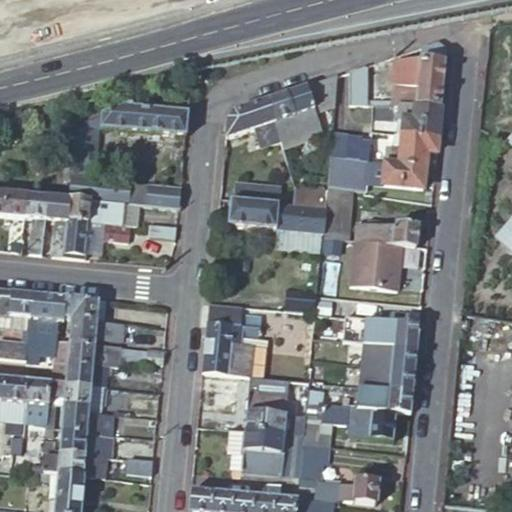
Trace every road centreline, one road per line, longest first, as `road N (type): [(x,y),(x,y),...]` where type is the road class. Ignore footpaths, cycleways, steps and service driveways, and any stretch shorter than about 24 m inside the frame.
road 1 (residential): [(464,34),(420,511)]
road 2 (residential): [(464,34),(433,31),(228,87),(204,114),(188,286)]
road 3 (trunk): [(0,90),(334,0)]
road 4 (residential): [(188,286),(167,511)]
road 5 (residential): [(188,286),(0,272)]
